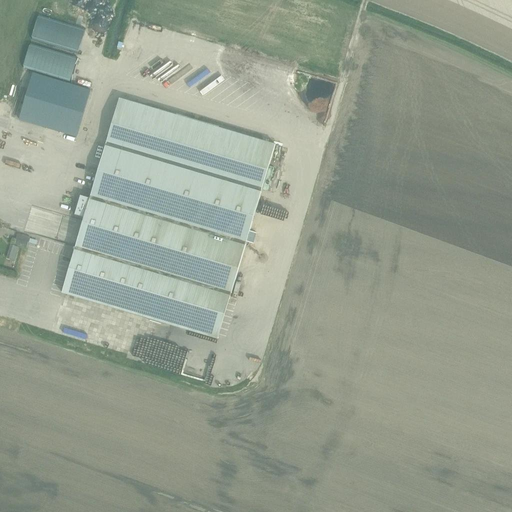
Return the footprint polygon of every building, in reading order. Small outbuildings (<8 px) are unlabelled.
[(77,58),(30,44),(23,68),(70,82),(77,58)] [(34,73),(19,120),(76,137),(91,90),(34,73)] [(187,98),(207,84),(204,80),(183,94),(187,98)] [(208,101),(212,107),(234,93),(230,88),(208,101)] [(205,101),(218,92),(215,89),(203,98),(205,101)] [(247,242),(262,192),(276,145),(120,99),(91,196),(247,242)] [(75,215),(85,218),(62,293),(217,340),(246,245),(81,196),(75,215)] [(26,236),(36,237),(37,231),(41,232),(42,226),(28,224),(26,236)] [(18,233),(16,239),(28,243),(30,237),(18,233)] [(16,240),(14,245),(26,249),(28,243),(16,239),(16,240)]
